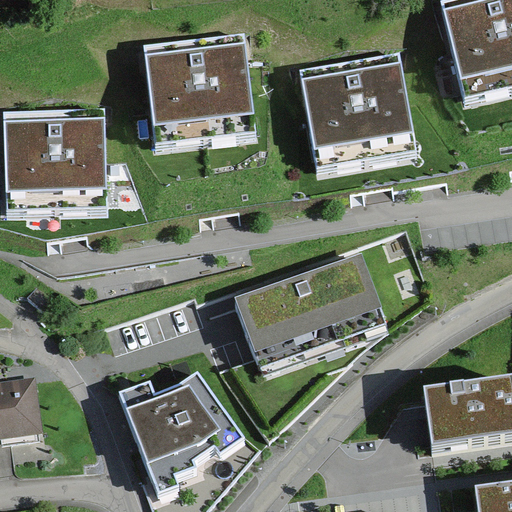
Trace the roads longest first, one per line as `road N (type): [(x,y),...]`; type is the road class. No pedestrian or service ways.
road 1 (residential): [(57,265),(511,197)]
road 2 (unclassified): [(253,511),(369,384),(511,293)]
road 3 (residential): [(122,488),(98,419),(45,349)]
road 4 (residential): [(122,488),(0,498)]
